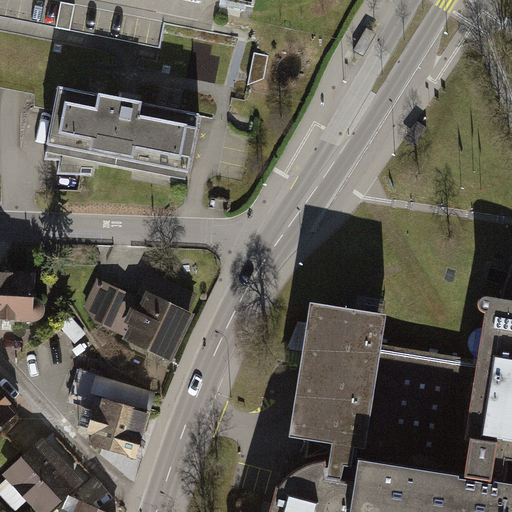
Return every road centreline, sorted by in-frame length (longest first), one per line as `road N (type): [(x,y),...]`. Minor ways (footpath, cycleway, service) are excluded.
road 1 (secondary): [(276,246),(236,304),(155,511)]
road 2 (residential): [(0,226),(246,235),(276,246)]
road 3 (secondary): [(331,166),(365,134),(449,0)]
road 4 (secondary): [(412,0),(337,131),(331,166)]
